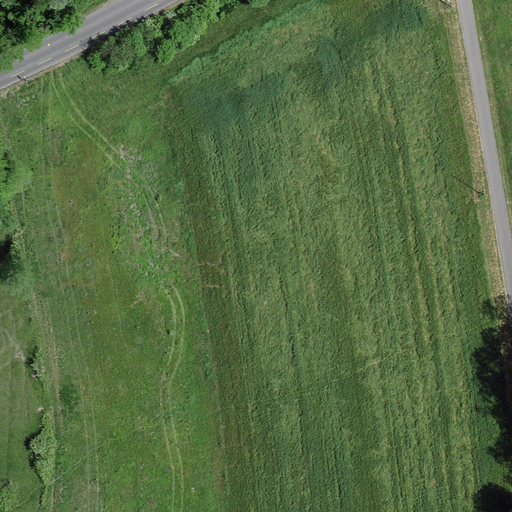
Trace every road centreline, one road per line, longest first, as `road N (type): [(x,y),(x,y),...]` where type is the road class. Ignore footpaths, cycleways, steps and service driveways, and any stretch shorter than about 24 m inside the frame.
road 1 (unclassified): [(465,0),(511,276)]
road 2 (tertiary): [(144,0),(0,72)]
